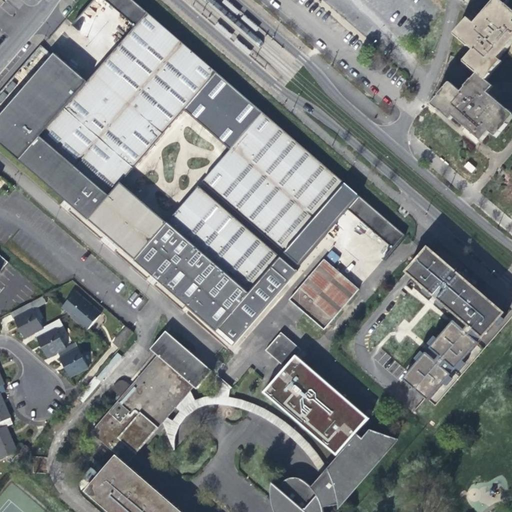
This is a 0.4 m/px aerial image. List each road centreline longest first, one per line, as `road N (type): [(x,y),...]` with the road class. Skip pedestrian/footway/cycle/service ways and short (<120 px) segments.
road 1 (tertiary): [(176,0),(511,282)]
road 2 (tertiary): [(391,145),(233,0)]
road 3 (residential): [(391,145),(428,86),(451,0)]
road 4 (tertiary): [(511,246),(391,145)]
